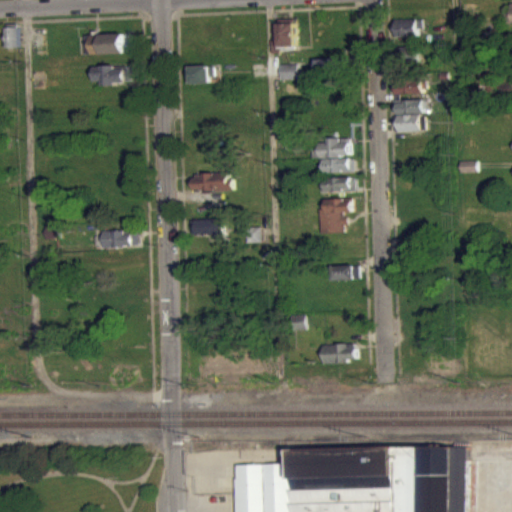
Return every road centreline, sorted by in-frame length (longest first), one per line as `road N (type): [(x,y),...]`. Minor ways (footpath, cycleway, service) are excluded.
road 1 (residential): [(161,0),(174,511)]
road 2 (residential): [(372,0),(382,376)]
road 3 (residential): [(0,7),(141,0)]
